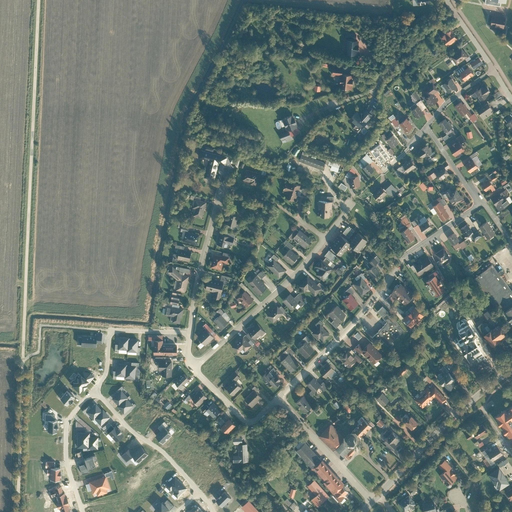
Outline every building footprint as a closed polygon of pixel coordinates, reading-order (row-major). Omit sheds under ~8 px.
[(507,18),(492,15),(490,26),(505,29),(507,18)] [(447,46),(457,39),(451,30),(441,37),(447,46)] [(356,40),(356,33),(346,32),(345,39),(347,40),(356,40)] [(403,33),(397,36),(400,43),(406,40),(403,33)] [(357,54),(358,41),(356,40),(347,40),(345,53),(357,54)] [(456,65),(468,55),(462,48),(450,57),(456,65)] [(473,75),(468,68),(460,74),(465,80),(473,75)] [(350,88),(351,76),(341,75),(340,87),(350,88)] [(457,87),(452,78),(442,84),(448,93),(457,87)] [(433,94),(438,91),(433,84),(424,90),(427,96),(425,98),(430,106),(437,101),(433,94)] [(320,95),(321,87),(314,86),(313,94),(320,95)] [(485,89),(484,88),(473,95),(475,99),(478,97),(480,100),(488,95),(487,93),(490,91),(487,87),(485,89)] [(421,99),(416,92),(411,96),(416,103),(421,99)] [(467,110),(461,102),(455,106),(461,114),(467,110)] [(492,108),(488,103),(478,110),(483,118),(492,112),(490,110),(492,108)] [(423,109),(419,104),(411,110),(417,118),(423,114),(421,111),(423,109)] [(372,116),(366,111),(363,114),(360,114),(357,111),(349,120),(361,129),(372,116)] [(511,116),(511,115),(510,113),(503,119),(506,122),(511,116)] [(298,128),(293,115),(282,119),(287,132),(298,128)] [(413,127),(406,117),(403,120),(401,117),(397,119),(405,132),(413,127)] [(452,128),(447,118),(439,123),(445,132),(452,128)] [(291,137),(289,131),(279,136),(282,141),(291,137)] [(465,139),(461,134),(457,138),(460,143),(465,139)] [(399,142),(394,135),(386,140),(391,147),(399,142)] [(455,156),(463,150),(458,143),(449,149),(455,156)] [(435,153),(431,146),(429,147),(428,145),(417,151),(421,158),(425,156),(427,158),(435,153)] [(373,160),(367,153),(359,160),(365,167),(369,163),(373,160)] [(326,162),(303,154),(298,169),(321,177),(326,162)] [(436,165),(440,162),(436,155),(431,158),(436,165)] [(216,177),(220,158),(210,156),(205,175),(216,177)] [(477,158),(472,161),(465,166),(471,174),(478,169),(476,166),(480,162),(477,158)] [(417,168),(410,159),(402,165),(407,172),(412,169),(413,171),(417,168)] [(341,163),(331,160),(329,165),(339,168),(341,163)] [(374,169),(369,163),(365,167),(363,168),(368,174),(374,169)] [(449,174),(444,166),(434,172),(437,176),(440,181),(449,174)] [(259,173),(245,169),(242,180),(250,182),(250,184),(256,186),(259,173)] [(498,178),(494,172),(487,176),(490,180),(492,178),(493,181),(498,178)] [(360,186),(358,176),(350,177),(352,187),(360,186)] [(494,188),(488,180),(481,186),(485,191),(490,188),(492,190),(494,188)] [(300,186),(286,181),(283,190),(288,192),(285,198),(294,201),(300,186)] [(345,190),(348,186),(342,182),(339,186),(345,190)] [(397,190),(391,184),(384,190),(387,193),(390,196),(397,190)] [(384,190),(380,186),(372,194),(379,201),(387,193),(384,190)] [(307,197),(309,191),(302,189),(300,195),(307,197)] [(452,205),(462,199),(456,189),(452,192),(450,189),(444,193),(452,205)] [(507,189),(491,200),(498,210),(508,203),(503,196),(509,192),(507,189)] [(206,202),(195,199),(193,207),(195,208),(193,216),(202,218),(206,202)] [(389,209),(397,203),(395,200),(387,206),(389,209)] [(321,217),(329,217),(330,209),(332,209),(333,201),(327,201),(318,201),(318,208),(321,208),(321,217)] [(441,220),(448,216),(442,206),(439,202),(432,206),(441,220)] [(236,227),(238,217),(228,215),(226,225),(236,227)] [(412,225),(406,216),(400,220),(403,225),(398,229),(400,232),(408,227),(412,225)] [(481,226),(476,219),(472,222),(477,229),(479,227),(481,226)] [(432,227),(427,220),(420,225),(425,233),(432,227)] [(495,233),(487,222),(481,226),(479,227),(487,238),(495,233)] [(473,234),(467,224),(460,228),(467,238),(471,236),(473,234)] [(414,237),(408,227),(400,232),(407,242),(414,237)] [(298,233),(295,230),(288,238),(292,240),(294,238),(298,233)] [(311,240),(299,231),(298,233),(294,238),(306,247),(311,240)] [(481,236),(477,231),(473,234),(471,236),(474,241),(481,236)] [(196,244),(199,235),(185,232),(183,241),(196,244)] [(226,235),(218,233),(215,245),(228,248),(229,244),(232,245),(234,237),(232,237),(226,235)] [(358,251),(367,239),(359,233),(350,245),(358,251)] [(459,240),(454,233),(447,238),(454,249),(460,245),(459,244),(457,242),(459,240)] [(350,243),(340,236),(332,247),(341,254),(350,243)] [(467,246),(463,240),(459,244),(460,245),(463,249),(467,246)] [(298,256),(290,249),(283,257),(291,264),(298,256)] [(449,256),(443,249),(435,254),(439,260),(440,262),(449,256)] [(189,261),(191,252),(183,250),(179,250),(177,259),(189,261)] [(334,255),(329,251),(325,256),(327,258),(330,260),(334,255)] [(223,255),(214,253),(211,267),(221,270),(223,263),(229,264),(230,257),(223,255)] [(279,259),(274,254),(271,257),(274,260),(276,262),(279,259)] [(381,260),(377,255),(368,262),(372,267),(375,265),(381,260)] [(330,260),(327,258),(324,261),(331,268),(334,265),(330,260)] [(433,266),(428,258),(415,266),(417,269),(420,274),(433,266)] [(324,261),(321,259),(315,266),(320,270),(316,274),(323,281),(333,269),(331,268),(324,261)] [(279,276),(285,271),(276,262),(274,260),(268,266),(279,276)] [(439,260),(436,262),(441,270),(444,268),(440,262),(439,260)] [(381,272),(375,265),(372,267),(368,270),(374,277),(381,272)] [(181,292),(186,293),(189,277),(182,275),(172,266),(167,272),(177,280),(175,291),(181,292)] [(511,292),(491,266),(475,279),(501,313),(511,304),(511,292)] [(365,277),(361,273),(355,278),(358,281),(361,278),(362,280),(365,277)] [(436,275),(427,281),(437,295),(446,290),(436,275)] [(267,287),(257,276),(249,283),(259,294),(267,287)] [(317,285),(307,276),(297,286),(304,292),(308,288),(315,295),(320,289),(317,285)] [(362,280),(361,278),(358,281),(355,283),(363,294),(369,289),(362,280)] [(220,281),(208,279),(206,291),(214,292),(213,298),(220,299),(224,282),(220,281)] [(247,288),(241,282),(239,284),(245,291),(247,288)] [(325,288),(320,282),(317,285),(320,289),(322,291),(325,288)] [(405,305),(412,295),(397,284),(390,294),(405,305)] [(173,290),(170,304),(174,305),(179,306),(181,292),(175,291),(173,290)] [(253,301),(244,292),(237,299),(246,308),(253,301)] [(351,295),(350,293),(348,295),(342,300),(350,310),(358,303),(351,295)] [(294,299),(289,294),(282,301),(290,309),(297,303),(294,299)] [(304,299),(299,294),(294,299),(297,303),(300,306),(304,303),(302,300),(304,299)] [(394,302),(386,296),(381,303),(389,308),(394,302)] [(511,304),(501,313),(509,322),(511,319),(511,318),(511,304)] [(346,314),(338,305),(329,312),(334,319),(337,322),(346,314)] [(287,311),(282,306),(278,310),(282,314),(284,315),(287,311)] [(181,324),(183,309),(173,308),(171,308),(170,316),(174,317),(173,322),(181,324)] [(278,310),(277,308),(268,316),(273,322),(282,314),(278,310)] [(413,308),(403,318),(409,325),(420,316),(413,308)] [(230,317),(226,312),(221,315),(226,321),(230,317)] [(391,341),(403,330),(387,312),(382,317),(386,321),(384,323),(386,325),(373,337),(375,339),(379,336),(389,347),(393,343),(391,341)] [(220,329),(227,322),(226,321),(221,315),(220,314),(213,321),(220,329)] [(476,325),(483,335),(490,346),(509,333),(501,322),(492,328),(488,322),(484,325),(482,321),(476,325)] [(214,330),(206,322),(202,326),(205,330),(210,334),(214,330)] [(266,332),(258,323),(249,331),(255,338),(261,334),(262,336),(266,332)] [(321,326),(319,325),(318,326),(311,332),(318,339),(320,337),(323,340),(329,334),(321,326)] [(210,334),(205,330),(198,337),(205,345),(213,337),(210,334)] [(254,342),(257,340),(255,338),(249,331),(246,334),(254,342)] [(96,334),(81,333),(81,344),(97,345),(98,341),(103,342),(104,332),(96,332),(96,334)] [(130,335),(120,334),(119,347),(129,347),(130,337),(130,335)] [(254,342),(246,334),(243,336),(250,345),(254,342)] [(250,345),(243,336),(231,346),(237,353),(243,349),(245,351),(250,345)] [(139,338),(130,337),(129,347),(129,349),(138,350),(139,338)] [(482,352),(474,337),(466,341),(464,338),(459,341),(468,359),(482,352)] [(154,354),(177,355),(178,346),(164,345),(164,340),(157,339),(156,346),(154,346),(154,354)] [(307,343),(306,341),(299,348),(306,356),(313,349),(307,343)] [(364,347),(360,342),(354,348),(359,353),(361,350),(364,347)] [(382,355),(369,342),(364,347),(361,350),(373,363),(382,355)] [(295,352),(291,347),(288,350),(287,348),(285,350),(289,354),(290,356),(295,352)] [(285,350),(278,357),(282,361),(289,354),(285,350)] [(353,356),(348,351),(340,358),(348,366),(356,359),(353,356)] [(362,360),(356,353),(353,356),(356,359),(359,363),(362,360)] [(290,356),(289,354),(282,361),(281,362),(290,371),(298,363),(290,356)] [(127,362),(117,361),(116,374),(126,374),(127,364),(127,362)] [(171,375),(171,362),(166,362),(159,361),(159,370),(163,370),(163,375),(171,375)] [(336,373),(327,363),(319,370),(325,377),(328,374),(331,378),(336,373)] [(136,365),(127,364),(126,374),(126,376),(135,377),(136,365)] [(401,377),(408,368),(404,365),(397,374),(401,377)] [(455,378),(444,365),(439,369),(441,372),(436,376),(443,384),(444,383),(449,388),(454,383),(454,379),(455,378)] [(274,374),(277,371),(272,366),(268,371),(272,375),(274,374)] [(91,379),(81,371),(71,382),(81,391),(91,379)] [(240,377),(234,371),(229,376),(234,380),(236,382),(240,377)] [(274,388),(282,382),(274,374),(272,375),(268,371),(261,377),(266,382),(267,380),(274,388)] [(189,379),(184,374),(177,380),(183,385),(189,379)] [(430,381),(425,375),(422,378),(427,384),(430,381)] [(320,385),(313,378),(307,384),(313,391),(318,386),(320,385)] [(233,395),(241,387),(236,382),(234,380),(226,388),(233,395)] [(329,387),(323,381),(320,385),(318,386),(324,392),(329,387)] [(119,403),(128,396),(129,394),(122,386),(113,395),(116,398),(119,403)] [(447,398),(435,386),(431,390),(427,386),(414,399),(421,407),(434,395),(442,403),(447,398)] [(68,389),(61,398),(68,404),(75,395),(68,389)] [(256,392),(254,390),(245,398),(252,406),(262,398),(256,392)] [(206,398),(200,391),(191,399),(198,406),(206,398)] [(388,400),(382,393),(376,399),(382,405),(388,400)] [(125,412),(135,403),(128,396),(119,403),(118,404),(125,412)] [(312,405),(304,396),(295,403),(303,412),(312,405)] [(104,408),(96,401),(87,409),(95,417),(96,416),(104,408)] [(220,409),(213,402),(209,406),(206,410),(213,417),(220,409)] [(209,406),(207,404),(201,410),(203,412),(206,410),(209,406)] [(495,415),(509,435),(511,433),(511,406),(508,410),(506,408),(495,415)] [(105,407),(104,408),(96,416),(100,420),(103,423),(112,414),(105,407)] [(409,417),(405,413),(401,417),(405,421),(409,417)] [(418,422),(412,415),(409,417),(405,421),(412,428),(418,422)] [(58,418),(48,418),(48,430),(58,431),(58,418)] [(372,426),(363,418),(352,429),(355,430),(359,434),(359,438),(372,426)] [(235,426),(229,420),(223,427),(229,433),(235,426)] [(343,434),(330,422),(318,436),(331,449),(335,447),(343,439),(343,434)] [(472,430),(477,437),(488,431),(482,423),(472,430)] [(117,424),(110,430),(118,440),(125,434),(117,424)] [(165,443),(173,433),(166,426),(157,436),(165,443)] [(392,448),(400,439),(388,428),(380,436),(392,448)] [(359,434),(355,430),(352,429),(348,429),(343,434),(343,439),(343,442),(348,446),(352,446),(354,446),(359,441),(359,438),(359,434)] [(90,431),(78,430),(78,444),(90,445),(90,447),(99,447),(99,435),(90,435),(90,431)] [(335,447),(342,455),(344,453),(351,446),(352,446),(348,446),(343,442),(343,439),(335,447)] [(321,459),(305,441),(296,449),(311,467),(321,459)] [(248,461),(247,444),(238,444),(239,455),(234,455),(234,462),(248,461)] [(133,452),(140,460),(149,453),(143,445),(133,452)] [(351,454),(355,450),(351,446),(344,453),(349,459),(352,456),(351,454)] [(498,446),(487,452),(492,460),(503,454),(498,446)] [(341,484),(342,484),(321,459),(311,467),(333,492),(341,484)] [(444,470),(439,475),(446,482),(446,484),(448,486),(450,486),(452,484),(452,482),(457,477),(450,469),(452,467),(445,459),(438,465),(441,469),(442,468),(444,470)] [(57,467),(48,467),(48,474),(51,474),(51,478),(61,478),(61,467),(57,467)] [(509,482),(499,467),(490,473),(500,488),(509,482)] [(186,486),(176,476),(168,485),(172,488),(173,487),(176,489),(174,491),(178,494),(186,486)] [(106,477),(89,482),(93,492),(96,491),(97,494),(106,492),(105,489),(109,487),(106,477)] [(328,496),(314,479),(307,485),(315,494),(310,499),(317,506),(326,498),(328,496)] [(338,501),(348,492),(341,484),(333,492),(331,494),(338,501)] [(227,500),(232,496),(227,491),(218,500),(223,505),(224,504),(226,505),(229,502),(227,500)] [(67,492),(56,496),(58,502),(56,503),(58,508),(55,509),(55,511),(57,511),(68,508),(66,503),(70,502),(67,492)] [(332,506),(336,502),(330,495),(328,496),(326,498),(332,506)] [(409,495),(398,502),(405,511),(410,508),(409,507),(410,506),(411,507),(415,504),(409,495)] [(164,499),(157,507),(161,511),(167,511),(172,508),(164,499)] [(257,511),(259,511),(248,499),(241,506),(245,511),(257,511)] [(434,501),(422,504),(424,511),(431,511),(436,511),(434,501)]
